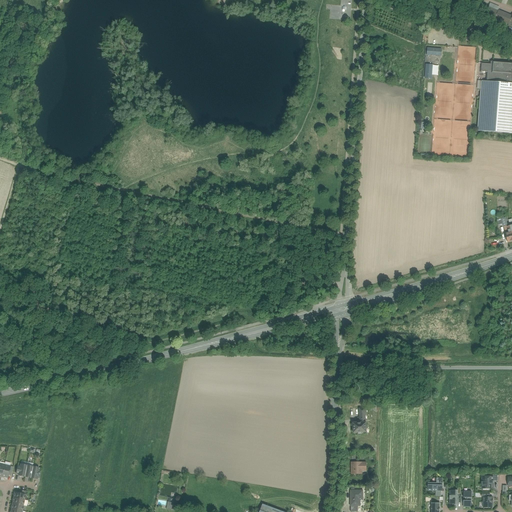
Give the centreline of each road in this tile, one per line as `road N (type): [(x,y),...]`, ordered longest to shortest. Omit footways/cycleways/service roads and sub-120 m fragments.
road 1 (track): [(347,235),(68,181),(0,158)]
road 2 (secondary): [(342,309),(0,393)]
road 3 (unclassified): [(342,309),(364,0)]
road 4 (secondary): [(511,256),(342,309)]
road 5 (residential): [(330,511),(337,364)]
road 6 (track): [(0,112),(50,0)]
